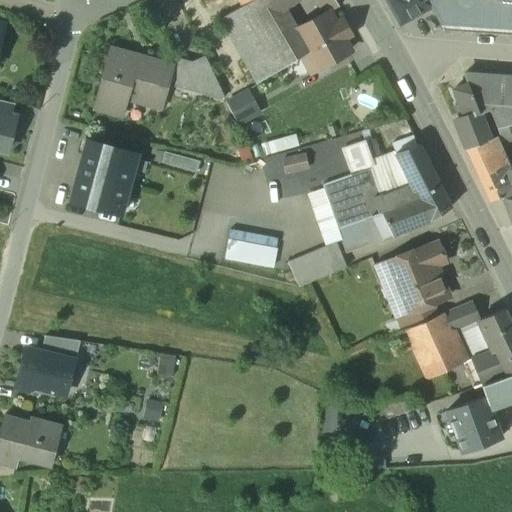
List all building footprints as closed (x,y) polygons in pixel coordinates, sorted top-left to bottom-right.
[(239,0),(243,6),(221,18),(257,83),(302,57),(309,52),(297,31),(297,30),(284,9),(283,9),(276,0),(239,0)] [(276,0),(283,9),(284,9),(297,0),(276,0)] [(386,0),(401,24),(431,6),(426,0),(386,0)] [(511,0),(426,0),(431,6),(441,24),(511,28),(511,0)] [(328,13),(297,30),(297,31),(309,52),(302,57),(311,73),(349,51),(343,39),(350,35),(342,21),(335,25),(328,13)] [(170,66),(111,49),(94,107),(120,115),(125,98),(160,108),(168,82),(172,66),(170,66)] [(192,62),(173,56),(170,66),(172,66),(168,82),(185,87),(192,62)] [(204,56),(192,62),(185,87),(223,98),(224,98),(204,56)] [(479,75),(466,80),(468,84),(453,89),(459,104),(455,105),(460,119),(455,120),(466,151),(489,140),(479,113),(489,109),(503,103),(493,76),(481,80),(479,75)] [(511,77),(493,76),(503,103),(489,109),(499,136),(511,132),(511,77)] [(260,110),(250,92),(230,102),(239,121),(260,110)] [(13,104),(0,100),(0,111),(11,114),(13,104)] [(0,111),(0,153),(1,153),(5,151),(8,152),(12,133),(9,133),(13,115),(11,114),(0,111)] [(489,140),(466,151),(489,201),(501,197),(511,192),(511,169),(508,171),(494,138),(489,140)] [(121,216),(138,155),(88,141),(71,202),(121,216)] [(374,141),(363,144),(370,163),(380,159),(374,141)] [(363,143),(343,151),(352,175),(370,169),(370,163),(363,144),(363,143)] [(450,209),(418,147),(395,155),(410,185),(380,196),(386,213),(381,215),(392,236),(429,221),(450,209)] [(163,163),(197,173),(199,163),(166,153),(163,163)] [(306,154),(283,160),(287,174),(310,168),(306,154)] [(352,175),(322,187),(337,231),(365,221),(373,243),(392,236),(381,215),(386,213),(380,196),(370,169),(352,175)] [(511,192),(501,197),(511,223),(511,192)] [(276,248),(228,239),(225,258),(273,267),(276,248)] [(335,243),(288,263),(298,287),(345,268),(335,243)] [(437,244),(383,266),(403,315),(430,303),(442,298),(435,281),(439,279),(434,267),(445,262),(437,244)] [(471,301),(442,313),(451,333),(458,329),(478,321),(478,320),(480,319),(471,301)] [(403,315),(397,317),(403,330),(405,329),(436,316),(430,303),(403,315)] [(511,374),(511,323),(505,309),(480,319),(478,320),(478,321),(492,350),(497,348),(509,376),(511,374)] [(436,316),(405,329),(414,349),(427,379),(462,364),(463,363),(463,362),(471,359),(458,329),(451,333),(442,313),(436,316)] [(492,350),(478,321),(458,329),(471,359),(463,362),(463,363),(462,364),(472,389),(482,385),(509,376),(497,348),(492,350)] [(403,330),(387,337),(395,357),(414,349),(405,329),(403,330)] [(80,341),(45,336),(41,352),(74,360),(74,361),(75,361),(80,341)] [(41,352),(26,348),(16,387),(29,390),(36,386),(65,394),(74,361),(74,360),(41,352)] [(511,374),(509,376),(482,385),(486,397),(489,405),(511,396),(511,374)] [(407,395),(375,407),(381,422),(413,410),(407,395)] [(489,405),(486,397),(447,411),(461,452),(501,438),(489,405)] [(29,423),(4,416),(0,431),(0,460),(14,464),(16,456),(49,465),(59,426),(30,418),(29,423)] [(373,446),(352,448),(354,470),(376,470),(373,446)] [(14,464),(0,460),(0,475),(11,475),(14,464)]
